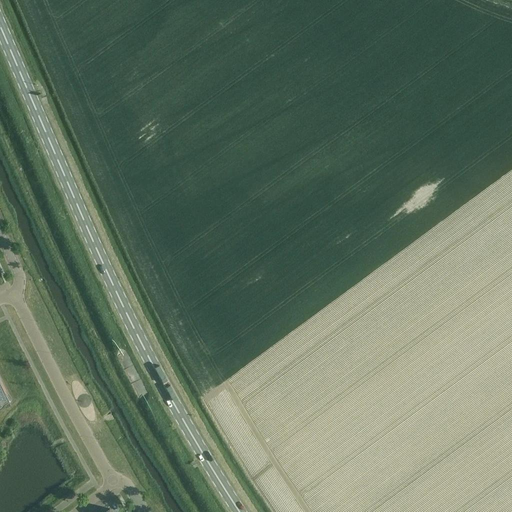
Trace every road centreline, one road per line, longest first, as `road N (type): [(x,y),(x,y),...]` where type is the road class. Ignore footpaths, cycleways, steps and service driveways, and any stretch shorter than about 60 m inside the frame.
road 1 (secondary): [(245,511),(181,417),(107,273),(0,26)]
road 2 (residential): [(113,482),(15,293)]
